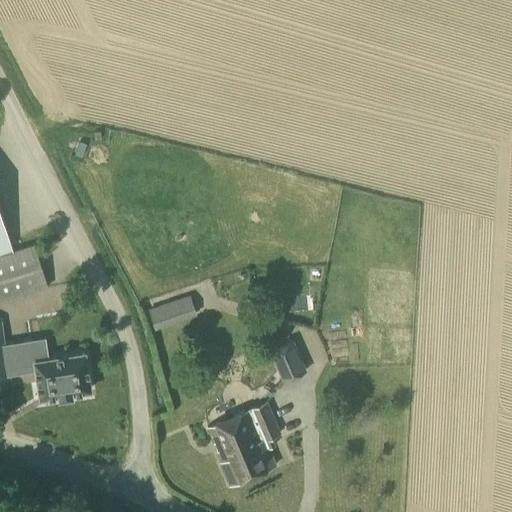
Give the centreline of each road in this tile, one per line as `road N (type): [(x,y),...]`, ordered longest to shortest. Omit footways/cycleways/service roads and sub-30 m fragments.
road 1 (unclassified): [(137,493),(142,434),(126,340),(0,84)]
road 2 (unclassified): [(137,493),(0,447)]
